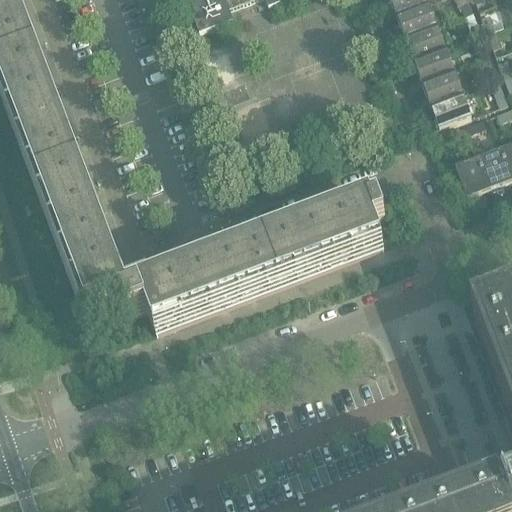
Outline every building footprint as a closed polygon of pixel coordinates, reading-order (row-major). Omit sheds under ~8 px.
[(0,0),(0,100),(83,321),(88,319),(124,306),(131,323),(147,317),(154,335),(155,335),(156,340),(384,254),(382,249),(375,230),(386,226),(379,208),(373,210),(371,206),(236,257),(233,247),(220,252),(224,261),(139,294),(127,298),(70,145),(79,142),(74,129),(65,132),(14,0),(0,0)] [(184,0),(199,38),(233,25),(224,0),(263,0),(268,12),(299,0),(184,0)] [(424,0),(387,0),(396,22),(428,10),(424,0)] [(481,0),(472,0),(476,9),(484,6),(481,0)] [(467,3),(459,6),(465,22),(473,19),(467,3)] [(428,10),(396,22),(405,44),(437,32),(428,10)] [(473,19),(465,22),(471,37),(479,34),(473,19)] [(489,21),(481,24),(487,39),(495,36),(489,21)] [(437,32),(405,44),(413,67),(445,55),(437,32)] [(495,36),(487,39),(493,55),(501,52),(495,36)] [(484,48),(476,52),(482,67),(490,64),(484,48)] [(445,55),(413,67),(422,90),(454,78),(445,55)] [(490,64),(482,67),(488,83),(496,80),(490,64)] [(511,80),(507,66),(498,69),(504,85),(511,81),(511,80)] [(454,78),(422,90),(431,113),(462,100),(454,78)] [(502,94),(493,97),(499,113),(508,110),(502,94)] [(462,100),(431,113),(439,136),(471,124),(462,100)] [(511,114),(497,121),(500,129),(511,124),(511,114)] [(467,132),(470,140),(486,134),(482,126),(467,132)] [(467,132),(451,138),(454,146),(470,140),(467,132)] [(511,151),(502,155),(511,182),(511,151)] [(511,182),(502,155),(479,164),(491,196),(511,187),(511,182)] [(479,164),(456,173),(468,205),(491,196),(479,164)] [(511,511),(511,312),(494,319),(493,316),(484,320),(486,323),(470,328),(473,334),(504,417),(511,436),(511,438),(511,494),(497,500),(501,511),(511,511)] [(203,511),(195,487),(178,493),(185,511),(203,511)]
